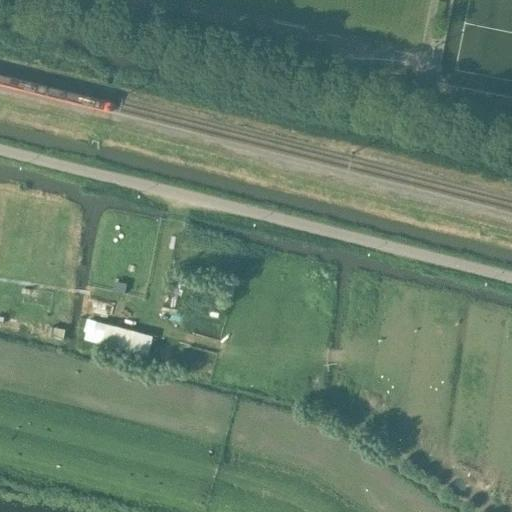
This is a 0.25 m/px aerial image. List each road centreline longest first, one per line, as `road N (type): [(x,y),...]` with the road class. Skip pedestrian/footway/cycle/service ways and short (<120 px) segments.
road 1 (unclassified): [(511,278),(0,149)]
road 2 (track): [(0,419),(277,490),(316,511)]
